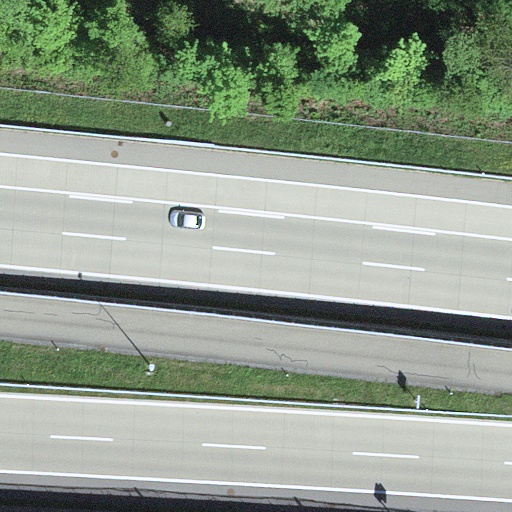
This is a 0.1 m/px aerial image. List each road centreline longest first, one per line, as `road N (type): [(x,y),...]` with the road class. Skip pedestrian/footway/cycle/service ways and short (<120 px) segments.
road 1 (motorway): [(0,320),(511,374)]
road 2 (motorway): [(511,278),(0,225)]
road 3 (motorway): [(0,437),(511,466)]
